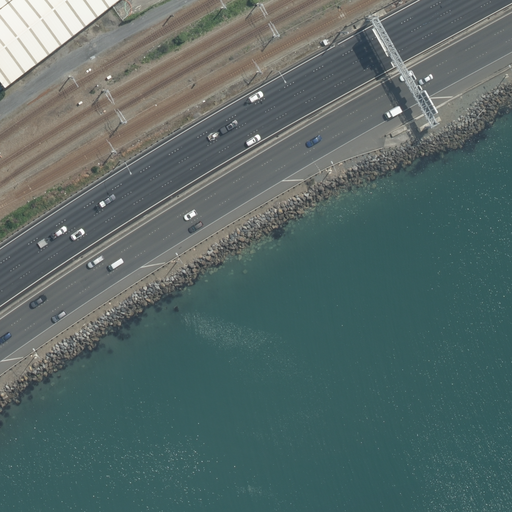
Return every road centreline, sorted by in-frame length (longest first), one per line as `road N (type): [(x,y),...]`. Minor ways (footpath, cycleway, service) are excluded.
road 1 (motorway): [(511,25),(153,229),(0,332)]
road 2 (motorway): [(0,292),(282,115),(493,0)]
